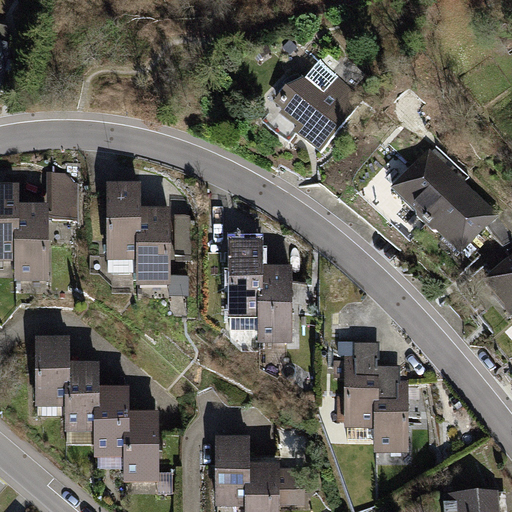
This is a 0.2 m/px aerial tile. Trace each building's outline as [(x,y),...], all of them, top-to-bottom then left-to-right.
[(0,84),(0,85),(9,48),(0,45),(0,84)] [(287,91),(276,105),(303,127),(297,135),(320,153),(347,119),(334,109),(337,105),(326,96),(328,94),(324,90),(320,96),(303,83),(287,91)] [(464,186),(430,154),(392,193),(415,216),(415,219),(423,227),(464,186)] [(54,224),(81,223),(79,176),(52,177),(54,224)] [(458,258),(497,219),(464,186),(423,227),(431,235),(435,235),(458,258)] [(18,191),(0,190),(0,262),(18,262),(18,191)] [(139,190),(110,190),(110,261),(110,275),(113,279),(132,278),(136,275),(136,261),(139,261),(139,190)] [(47,211),(18,211),(18,282),(47,282),(47,211)] [(170,215),(140,215),(140,286),(169,286),(170,215)] [(193,218),(176,219),(176,254),(193,254),(193,218)] [(262,248),(232,248),(232,319),(262,319),(262,248)] [(511,321),(511,261),(483,285),(505,310),(504,314),(511,322),(511,321)] [(292,272),(262,272),(262,344),(292,344),(292,272)] [(68,343),(38,343),(38,408),(68,408),(68,343)] [(357,358),(347,358),(347,430),(349,430),(349,444),(377,444),(377,430),(377,358),(370,358),(370,346),(357,346),(357,358)] [(83,368),(68,368),(68,433),(98,433),(98,385),(98,368),(98,361),(83,361),(83,368)] [(378,370),(378,384),(377,455),(407,455),(407,384),(392,384),(392,370),(378,370)] [(98,385),(98,394),(98,458),(127,458),(127,394),(113,394),(112,385),(98,385)] [(157,419),(127,419),(127,483),(157,483),(157,419)] [(248,443),(219,443),(219,507),(248,507),(248,459),(248,443)] [(263,459),(248,459),(248,511),(277,511),(278,506),(304,506),(304,471),(278,471),(278,468),(264,468),(263,459)] [(498,511),(497,495),(446,498),(447,511),(498,511)]
